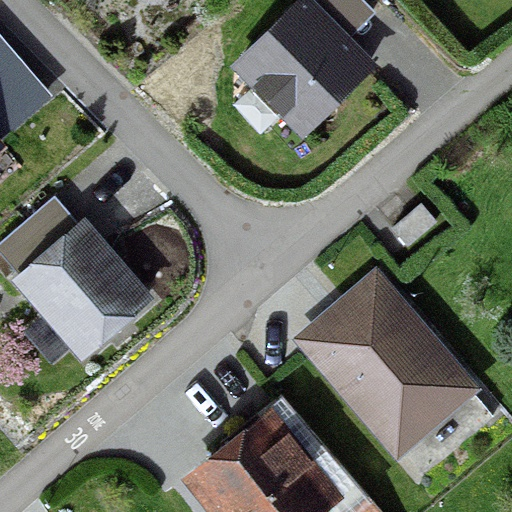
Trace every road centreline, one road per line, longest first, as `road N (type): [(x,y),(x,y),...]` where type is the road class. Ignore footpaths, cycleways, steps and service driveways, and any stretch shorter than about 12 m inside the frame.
road 1 (residential): [(277,277),(6,0)]
road 2 (residential): [(31,485),(277,277)]
road 3 (residential): [(277,277),(511,73)]
